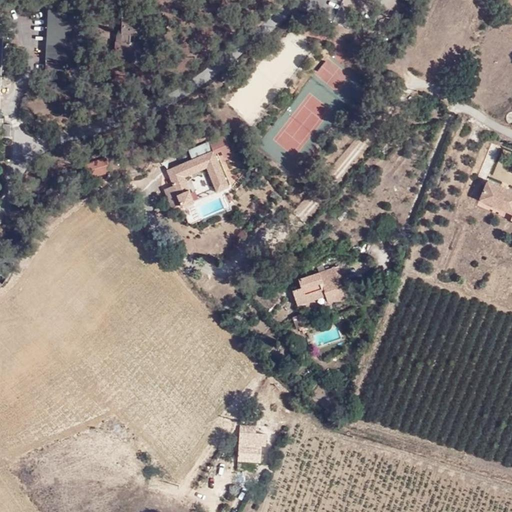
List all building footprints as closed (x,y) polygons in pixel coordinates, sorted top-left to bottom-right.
[(48,0),(46,59),(55,60),(69,60),(71,0),(48,0)] [(114,58),(132,59),(133,35),(140,35),(141,11),(123,10),(122,34),(121,41),(115,41),(114,58)] [(133,35),(132,59),(142,60),(143,35),(140,35),(133,35)] [(55,71),(55,60),(46,59),(46,71),(55,71)] [(10,123),(2,122),(2,128),(1,135),(9,135),(10,123)] [(229,145),(224,134),(209,141),(213,150),(193,158),(168,169),(173,183),(165,186),(173,206),(181,202),(183,204),(195,199),(184,175),(206,166),(216,191),(229,185),(214,151),(229,145)] [(213,150),(209,141),(189,149),(193,158),(213,150)] [(57,149),(52,151),(48,155),(46,161),(46,167),(49,172),(55,175),(62,176),(67,173),(70,169),(72,163),(70,156),(67,153),(63,150),(57,149)] [(106,158),(96,160),(97,166),(107,164),(106,158)] [(36,169),(31,170),(24,177),(23,184),(25,190),(30,194),(36,196),(43,194),(46,192),(49,186),(50,180),(47,175),(42,170),(36,169)] [(511,191),(489,183),(482,200),(511,212),(511,191)] [(343,296),(338,278),(335,267),(301,278),(304,287),(294,290),(296,300),(326,290),(328,294),(330,300),(343,296)] [(298,304),(328,294),(326,290),(296,300),(298,304)] [(304,326),(299,315),(293,316),(297,326),(301,326),(302,332),(307,331),(308,333),(311,331),(310,327),(309,327),(308,324),(304,326)] [(253,434),(254,428),(241,427),(240,459),(262,461),(261,445),(266,445),(267,435),(253,434)]
